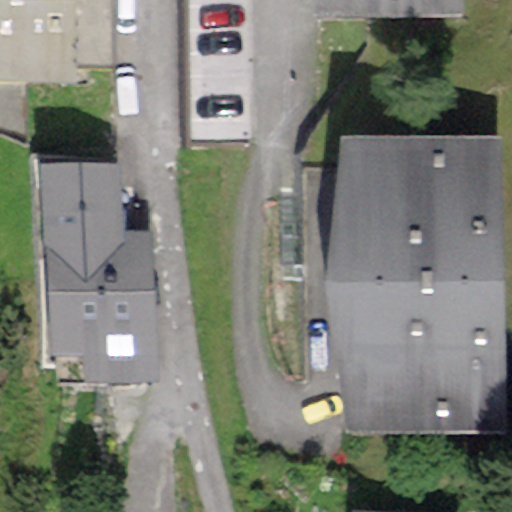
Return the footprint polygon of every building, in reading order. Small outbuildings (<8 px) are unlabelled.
[(114,0),(0,0),(0,75),(114,74),(114,0)] [(189,0),(191,150),(252,147),(250,0),(189,0)] [(329,0),(330,9),(444,4),(444,0),(329,0)] [(362,166),(364,209),(352,210),(358,376),(372,377),(375,421),(505,418),(500,162),(362,166)] [(123,172),(62,174),(70,378),(159,375),(154,238),(126,239),(123,172)]
